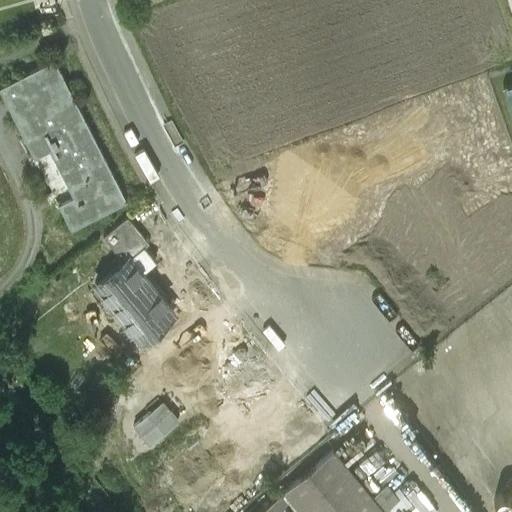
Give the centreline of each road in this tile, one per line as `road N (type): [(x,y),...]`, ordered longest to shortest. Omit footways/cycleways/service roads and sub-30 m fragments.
road 1 (residential): [(93,0),(155,144),(236,265),(334,333)]
road 2 (residential): [(0,375),(110,511)]
